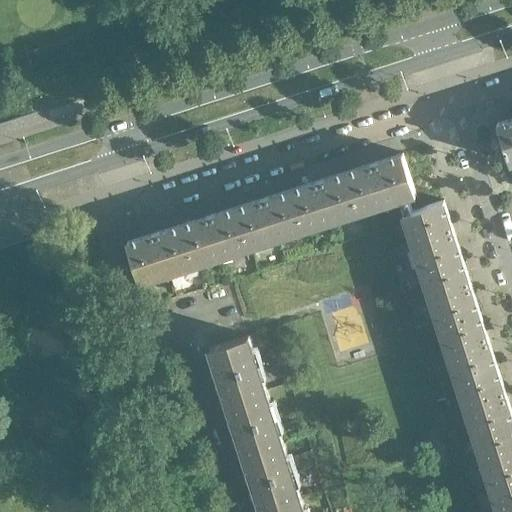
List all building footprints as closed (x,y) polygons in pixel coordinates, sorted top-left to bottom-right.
[(511,161),(511,116),(497,122),(510,162),(511,161)] [(416,193),(403,152),(347,170),(360,210),(399,198),(408,195),(416,193)] [(360,210),(347,170),(293,187),(306,228),(360,210)] [(306,228),(293,187),(238,205),(251,245),(306,228)] [(412,209),(408,195),(399,198),(404,212),(412,209)] [(462,254),(453,227),(444,199),(412,209),(404,212),(421,267),(462,254)] [(251,245),(238,205),(184,222),(197,263),(251,245)] [(197,263),(184,222),(128,240),(141,281),(197,263)] [(479,309),(462,254),(421,267),(439,322),(479,309)] [(497,364),(479,309),(439,322),(456,376),(497,364)] [(267,389),(258,361),(249,334),(210,347),(228,401),(267,389)] [(511,419),(511,411),(497,364),(456,376),(474,431),(511,419)] [(284,442),(275,415),(267,389),(228,401),(245,455),(284,442)] [(511,478),(511,419),(474,431),(491,486),(511,478)] [(301,495),(292,469),(284,442),(245,455),(262,508),(301,495)] [(511,511),(511,478),(491,486),(499,511),(511,511)] [(306,511),(301,495),(262,508),(263,511),(306,511)]
